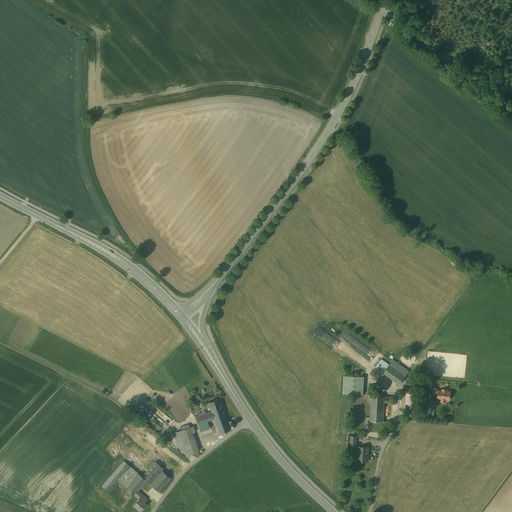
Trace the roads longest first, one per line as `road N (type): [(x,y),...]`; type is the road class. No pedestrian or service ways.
road 1 (tertiary): [(381,6),(326,132),(213,285)]
road 2 (secondary): [(181,317),(115,257),(0,196)]
road 3 (residential): [(511,111),(381,6)]
road 4 (residential): [(154,511),(193,460),(249,419)]
road 5 (secondary): [(333,511),(249,419)]
